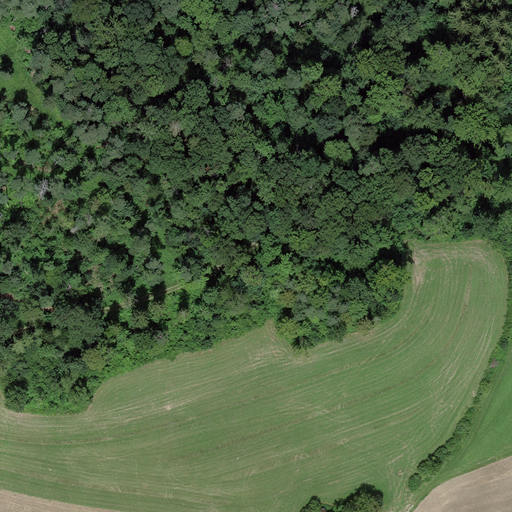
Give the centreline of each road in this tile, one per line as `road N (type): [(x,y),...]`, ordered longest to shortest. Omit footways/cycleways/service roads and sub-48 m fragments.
road 1 (track): [(0,333),(209,277),(267,227),(275,188),(260,138),(181,0)]
road 2 (track): [(243,255),(232,218),(169,188),(46,178)]
road 3 (track): [(392,0),(493,145),(511,189)]
road 4 (track): [(402,510),(465,449),(511,350)]
